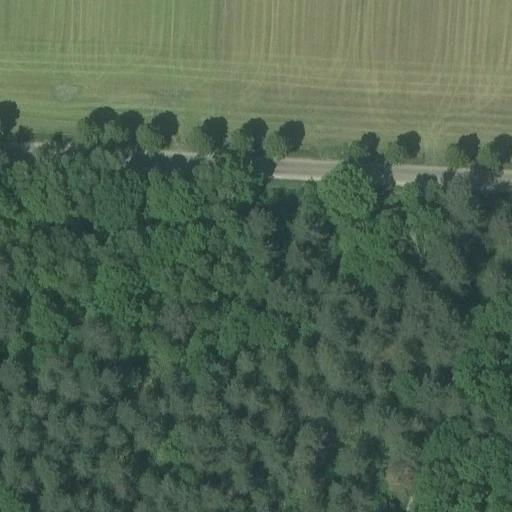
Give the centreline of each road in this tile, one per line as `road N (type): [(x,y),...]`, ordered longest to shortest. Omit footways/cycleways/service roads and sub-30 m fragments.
road 1 (unclassified): [(196,162),(511,181)]
road 2 (unclassified): [(25,155),(25,195),(39,226),(181,233),(194,215),(196,162)]
road 3 (unclassified): [(25,155),(196,162)]
